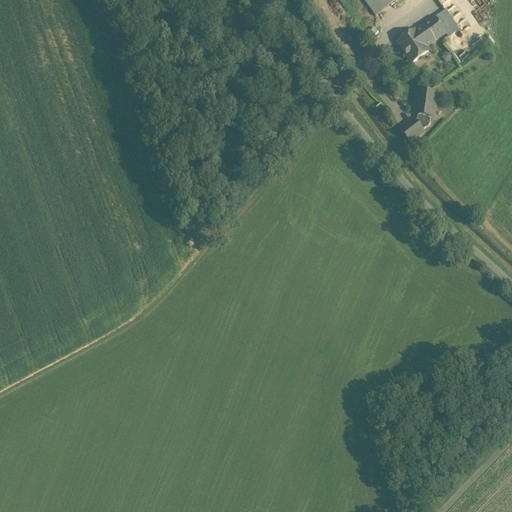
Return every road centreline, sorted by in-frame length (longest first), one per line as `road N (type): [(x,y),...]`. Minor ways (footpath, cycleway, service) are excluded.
road 1 (track): [(340,101),(161,300),(117,336),(0,398)]
road 2 (unclassified): [(275,0),(332,92),(406,184),(511,282)]
